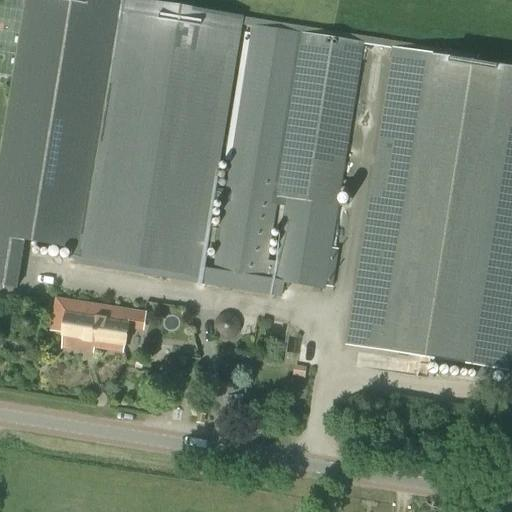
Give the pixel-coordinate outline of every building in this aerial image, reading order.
[(79,252),(121,8),(113,6),(75,0),(23,0),(0,133),(0,238),(73,251),(79,252)] [(73,251),(71,263),(282,297),(284,284),(263,280),(213,273),(203,271),(242,26),(251,28),(252,25),(305,34),(364,43),(364,46),(391,50),(392,48),(478,61),(479,55),(135,0),(114,0),(113,6),(121,8),(79,252),(73,251)] [(364,46),(364,43),(305,34),(252,25),(251,28),(213,273),(263,280),(284,284),(325,291),(326,287),(332,288),(338,250),(332,249),(339,207),(362,60),(364,46)] [(509,372),(511,351),(511,66),(478,61),(392,48),(391,50),(345,346),(509,372)] [(65,333),(63,348),(81,351),(82,345),(122,351),(126,327),(143,330),(145,314),(57,300),(52,331),(65,333)]
